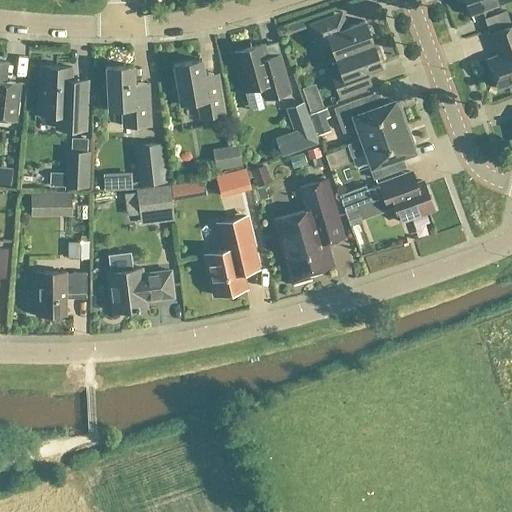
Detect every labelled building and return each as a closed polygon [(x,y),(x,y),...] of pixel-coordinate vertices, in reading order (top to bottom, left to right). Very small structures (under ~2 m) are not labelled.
[(463,0),(469,16),(511,0),(510,0),(463,0)] [(334,59),(372,45),(371,42),(373,38),(369,27),(363,22),(346,29),(341,14),(307,26),(316,51),(330,46),(334,59)] [(301,22),(287,27),(290,35),(304,30),(301,22)] [(498,56),(486,60),(497,90),(511,84),(511,25),(489,35),(494,48),(495,48),(498,56)] [(372,45),(334,59),(338,70),(329,73),(339,99),(370,88),(365,73),(380,67),(382,60),(377,49),(373,48),(372,45)] [(265,60),(262,46),(232,54),(243,92),(260,87),(264,100),(288,93),(278,56),(265,60)] [(200,61),(173,65),(176,86),(173,91),(173,96),(178,100),(179,105),(196,102),(199,119),(223,115),(216,75),(203,77),(200,61)] [(5,63),(0,62),(0,120),(14,122),(18,84),(3,82),(5,63)] [(71,68),(39,67),(37,115),(55,116),(55,130),(85,131),(86,82),(70,81),(71,68)] [(105,68),(107,110),(121,109),(122,127),(149,126),(147,85),(133,86),(132,67),(105,68)] [(347,147),(405,125),(398,104),(394,105),(393,103),(382,107),(377,93),(333,109),(342,133),(356,127),(361,140),(346,146),(347,147)] [(265,104),(255,122),(271,131),(282,112),(265,104)] [(315,143),(301,104),(286,110),(294,132),(275,139),(282,156),(315,143)] [(325,110),(309,116),(317,137),(329,132),(324,120),(328,118),(325,110)] [(405,125),(347,147),(351,158),(366,152),(371,166),(368,167),(373,179),(404,168),(400,156),(411,152),(410,149),(414,148),(405,125)] [(49,173),(48,186),(86,187),(87,153),(86,153),(86,139),(70,139),(70,153),(66,153),(65,174),(49,173)] [(141,164),(136,165),(138,185),(162,183),(159,145),(139,147),(141,164)] [(305,152),(307,162),(319,158),(317,149),(305,152)] [(249,172),(255,189),(270,184),(263,167),(249,172)] [(10,170),(0,169),(0,183),(9,185),(10,170)] [(410,174),(366,190),(365,188),(338,198),(347,222),(359,217),(356,207),(370,202),(388,195),(399,223),(432,211),(422,182),(415,185),(410,174)] [(326,180),(298,188),(304,211),(272,221),(277,237),(282,236),(289,260),(284,262),(291,285),(310,279),(309,273),(331,266),(325,243),(342,238),(326,180)] [(181,185),(169,187),(172,202),(184,199),(181,185)] [(168,188),(134,192),(136,215),(164,212),(164,217),(171,216),(168,188)] [(240,212),(252,209),(248,189),(236,192),(237,196),(225,199),(227,209),(239,206),(240,212)] [(222,251),(204,255),(214,297),(244,289),(241,274),(257,270),(244,217),(216,224),(222,251)] [(73,243),(73,260),(88,260),(88,243),(73,243)] [(107,278),(104,281),(105,289),(109,291),(111,313),(145,309),(144,301),(149,300),(159,299),(172,298),(169,272),(156,273),(152,274),(146,275),(141,275),(140,269),(132,270),(130,253),(106,255),(108,273),(107,273),(107,278)] [(34,273),(34,316),(65,316),(65,297),(71,297),(71,299),(85,299),(85,273),(71,273),(71,274),(64,274),(64,273),(34,273)]
